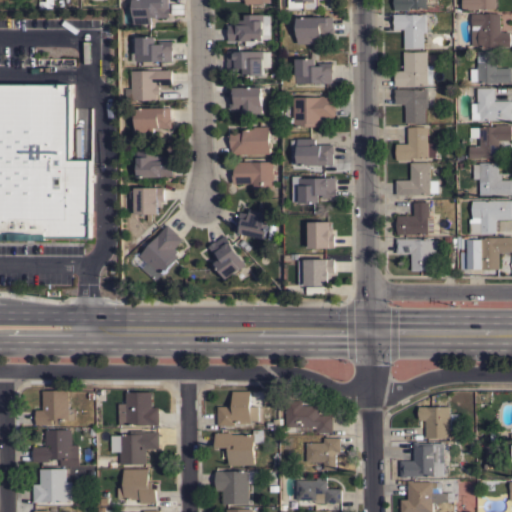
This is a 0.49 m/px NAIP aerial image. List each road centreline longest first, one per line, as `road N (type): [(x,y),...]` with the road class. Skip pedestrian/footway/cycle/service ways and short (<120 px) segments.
road 1 (residential): [(374,511),(363,0)]
road 2 (primary): [(511,334),(115,331)]
road 3 (residential): [(372,375),(0,370)]
road 4 (residential): [(197,0),(201,206)]
road 5 (residential): [(511,375),(449,377),(373,401)]
road 6 (residential): [(371,290),(511,291)]
road 7 (residential): [(12,371),(12,511)]
road 8 (residential): [(195,372),(195,511)]
